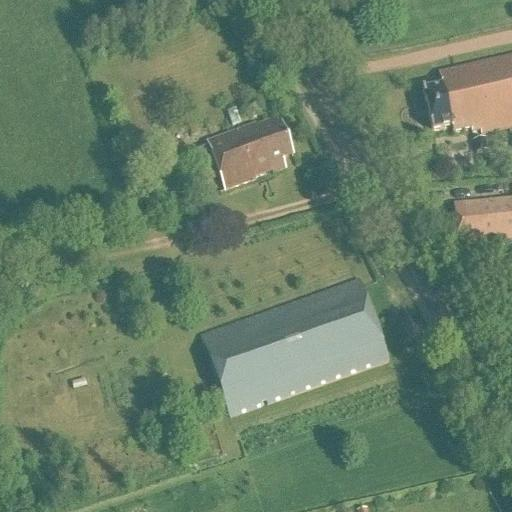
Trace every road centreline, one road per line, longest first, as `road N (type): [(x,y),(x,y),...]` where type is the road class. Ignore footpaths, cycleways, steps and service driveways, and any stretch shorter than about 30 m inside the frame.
road 1 (tertiary): [(511,431),(276,0)]
road 2 (track): [(357,193),(54,275),(0,297)]
